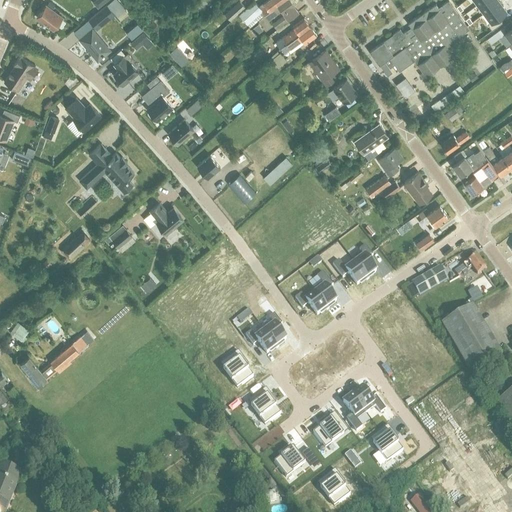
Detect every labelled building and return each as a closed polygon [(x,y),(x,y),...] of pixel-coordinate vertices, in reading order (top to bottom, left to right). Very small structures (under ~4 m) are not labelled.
[(96,0),(94,3),(99,9),(109,0),(96,0)] [(116,0),(112,0),(107,5),(115,14),(118,17),(126,11),(116,0)] [(265,14),(283,0),(266,0),(259,6),(254,1),(239,15),(247,24),(250,27),(265,14)] [(291,0),(283,0),(265,14),(269,20),(282,11),(283,13),(284,13),(285,14),(272,24),(276,29),(288,20),(288,19),(299,11),(294,5),(295,5),(291,0)] [(483,0),(478,4),(482,9),(485,13),(500,1),(498,0),(483,0)] [(225,15),(231,22),(246,8),(240,1),(225,15)] [(384,42),(370,52),(380,66),(381,65),(387,74),(392,71),(390,69),(395,65),(400,71),(415,60),(418,64),(427,77),(454,57),(446,46),(459,36),(457,33),(460,31),(462,34),(469,29),(449,1),(442,6),(443,7),(440,9),(436,4),(437,4),(436,3),(408,24),(409,25),(409,24),(413,29),(408,33),(407,31),(403,34),(401,30),(392,36),(392,37),(384,42)] [(500,1),(485,13),(490,21),(491,21),(489,23),(487,24),(489,27),(492,30),(497,26),(503,22),(501,19),(499,16),(507,10),(505,8),(503,5),(500,1)] [(49,26),(54,30),(63,18),(46,5),(37,17),(44,22),(44,23),(49,26)] [(97,30),(115,14),(107,5),(89,20),(97,30)] [(283,38),(276,42),(281,49),(287,43),(310,26),(304,18),(293,26),(295,29),(283,38)] [(139,22),(128,31),(134,38),(145,29),(139,22)] [(499,30),(488,39),(492,44),(500,37),(507,47),(510,45),(511,43),(511,24),(510,22),(499,30)] [(152,23),(149,26),(155,32),(158,29),(152,23)] [(316,34),(310,26),(287,43),(281,49),(284,54),(303,40),(305,42),(316,34)] [(110,50),(92,29),(80,39),(98,61),(110,50)] [(143,32),(131,42),(136,49),(149,38),(143,32)] [(258,57),(267,50),(262,45),(254,52),(258,57)] [(177,46),(170,53),(182,66),(189,60),(177,46)] [(333,73),(339,69),(326,50),(312,60),(320,70),(316,72),(326,86),(337,78),(333,73)] [(134,67),(130,61),(131,60),(133,59),(130,56),(128,53),(120,59),(114,64),(116,67),(118,70),(116,72),(114,74),(119,80),(123,85),(132,78),(139,72),(134,67)] [(14,65),(15,65),(5,82),(8,84),(17,90),(18,90),(29,74),(30,75),(34,74),(37,70),(36,66),(20,55),(14,65)] [(372,62),(368,64),(373,71),(376,68),(372,62)] [(166,69),(162,73),(167,79),(171,75),(166,69)] [(344,104),(358,94),(347,79),(333,88),(344,104)] [(169,91),(161,80),(142,96),(148,103),(149,102),(152,105),(147,109),(152,114),(150,116),(154,121),(156,119),(157,121),(173,108),(163,96),(169,91)] [(17,90),(8,84),(5,89),(14,95),(17,90)] [(460,86),(450,93),(455,99),(465,92),(460,86)] [(77,97),(76,97),(76,98),(69,104),(66,107),(70,112),(75,117),(73,119),(78,124),(84,131),(91,124),(101,115),(94,108),(90,103),(87,106),(86,107),(81,103),(77,97)] [(51,99),(44,106),(48,110),(55,103),(51,99)] [(202,102),(198,99),(194,103),(197,106),(199,109),(204,105),(202,102)] [(276,103),(271,107),(277,115),(282,112),(276,103)] [(461,104),(446,115),(451,121),(460,115),(459,114),(462,111),(461,109),(463,108),(461,104)] [(423,105),(418,108),(423,114),(427,111),(423,105)] [(336,106),(325,115),(329,121),(341,113),(336,106)] [(0,137),(5,140),(6,140),(10,131),(14,121),(16,121),(18,122),(19,118),(20,115),(4,109),(2,116),(0,114),(0,137)] [(46,129),(43,137),(51,140),(54,132),(59,119),(51,116),(46,129)] [(26,117),(24,122),(32,125),(34,120),(26,117)] [(168,133),(178,144),(194,130),(184,119),(168,133)] [(379,124),(354,141),(364,154),(364,153),(369,159),(378,153),(386,147),(382,141),(388,137),(379,124)] [(447,153),(470,137),(466,131),(456,138),(454,135),(441,144),(447,153)] [(480,140),(485,148),(490,145),(485,137),(480,140)] [(511,166),(511,147),(510,144),(506,139),(501,143),(505,148),(499,151),(503,156),(511,167),(511,166)] [(124,193),(133,185),(128,179),(135,173),(126,164),(128,162),(123,156),(121,158),(116,152),(112,157),(109,154),(111,153),(102,143),(101,143),(89,154),(98,164),(79,180),(87,188),(100,176),(95,171),(101,165),(120,185),(118,186),(124,193)] [(34,156),(37,148),(30,146),(27,153),(34,156)] [(503,156),(499,159),(489,146),(484,150),(501,174),(511,167),(503,156)] [(395,165),(404,158),(395,147),(378,159),(389,176),(399,169),(395,165)] [(453,166),(460,176),(486,158),(480,151),(468,159),(466,157),(467,157),(463,152),(454,158),(458,163),(453,166)] [(13,156),(12,159),(28,165),(31,158),(26,156),(15,152),(13,156)] [(214,159),(210,155),(209,156),(202,162),(199,165),(197,166),(203,173),(208,178),(220,167),(214,159)] [(320,172),(332,164),(327,158),(316,167),(320,172)] [(286,161),(278,169),(282,173),(290,166),(286,161)] [(475,175),(465,183),(473,194),(498,176),(488,161),(473,172),(475,175)] [(275,167),(265,178),(273,185),(283,175),(275,167)] [(361,170),(350,179),(352,182),(363,174),(361,170)] [(428,185),(418,172),(404,182),(411,191),(410,191),(420,204),(433,195),(426,187),(428,185)] [(228,184),(244,203),(245,203),(254,195),(256,193),(255,192),(249,185),(240,174),(228,184)] [(372,196),(390,183),(385,175),(366,189),(372,196)] [(158,188),(166,194),(174,184),(165,178),(158,188)] [(395,181),(382,191),(387,197),(400,188),(395,181)] [(184,220),(174,208),(168,213),(165,209),(160,202),(150,211),(158,221),(156,222),(166,234),(167,234),(170,237),(177,232),(174,228),(184,220)] [(369,209),(371,208),(369,204),(362,208),(366,214),(371,212),(369,209)] [(435,226),(448,217),(440,205),(430,213),(426,208),(418,214),(422,219),(427,215),(435,226)] [(392,227),(399,223),(395,217),(388,221),(392,227)] [(402,226),(397,229),(401,234),(406,231),(402,226)] [(372,237),(375,234),(369,227),(366,230),(372,237)] [(127,229),(113,241),(118,248),(132,236),(127,229)] [(421,250),(434,240),(429,234),(416,243),(421,250)] [(84,245),(76,236),(75,237),(67,244),(63,248),(65,251),(71,257),(73,256),(82,247),(84,245)] [(362,254),(353,261),(368,280),(377,273),(367,260),(373,256),(367,247),(365,246),(362,248),(359,250),(362,254)] [(477,275),(486,269),(476,256),(455,272),(458,276),(462,273),(464,275),(465,275),(466,275),(467,274),(468,273),(468,271),(472,268),(477,275)] [(52,263),(48,259),(43,264),(46,268),(52,263)] [(339,261),(333,265),(343,279),(347,275),(348,274),(352,279),(357,286),(359,284),(361,286),(368,280),(353,261),(351,262),(349,264),(344,267),(340,262),(339,261)] [(440,267),(412,283),(420,298),(449,282),(440,267)] [(314,290),(313,291),(328,310),(335,305),(334,304),(335,303),(336,302),(328,290),(330,288),(333,286),(327,278),(323,273),(320,275),(317,277),(322,284),(318,287),(314,290)] [(149,292),(159,282),(152,276),(143,285),(149,292)] [(479,284),(470,288),(475,300),(484,296),(479,284)] [(298,296),(295,299),(299,303),(303,309),(304,308),(308,305),(312,310),(317,316),(320,314),(320,315),(321,316),(328,310),(313,291),(304,298),(301,294),(298,296)] [(403,321),(392,307),(374,320),(377,325),(379,327),(381,329),(378,331),(386,342),(404,329),(403,328),(403,329),(400,324),(403,321)] [(469,371),(500,353),(472,307),(441,325),(469,371)] [(265,327),(263,329),(278,348),(285,343),(283,341),(286,339),(283,335),(277,328),(279,327),(282,324),(280,321),(274,314),(271,316),(269,318),(271,320),(272,322),(269,324),(268,325),(265,327)] [(17,321),(10,331),(22,339),(25,335),(26,332),(28,330),(29,329),(17,321)] [(278,348),(263,329),(255,335),(254,336),(252,334),(251,332),(248,334),(246,336),(248,339),(253,346),(256,344),(258,343),(262,348),(267,354),(269,352),(270,354),(278,348)] [(29,356),(21,362),(30,373),(29,374),(38,386),(44,382),(47,379),(47,378),(57,369),(57,370),(59,372),(71,362),(70,360),(79,352),(78,352),(93,339),(86,331),(50,361),(50,362),(40,370),(35,363),(29,356)] [(421,350),(410,335),(391,349),(395,353),(396,355),(397,355),(398,357),(395,359),(404,370),(421,357),(417,352),(421,350)] [(224,370),(223,371),(227,377),(237,389),(238,389),(242,386),(242,385),(247,382),(253,377),(248,370),(247,371),(245,369),(245,368),(246,367),(247,367),(249,366),(243,358),(238,352),(224,363),(226,366),(228,367),(224,370)] [(438,378),(427,363),(408,377),(412,382),(413,384),(414,383),(416,385),(412,388),(421,399),(439,386),(438,385),(434,381),(438,378)] [(1,387),(9,381),(1,372),(0,372),(0,402),(0,403),(9,397),(1,387)] [(477,374),(470,379),(475,386),(482,381),(477,374)] [(14,401),(21,396),(14,386),(7,391),(14,401)] [(281,413),(276,407),(274,408),(274,407),(273,406),(273,405),(274,404),(276,402),(266,389),(257,395),(251,399),(252,400),(256,405),(252,408),(258,416),(260,418),(262,422),(265,425),(265,426),(267,424),(269,423),(269,422),(275,418),(281,414),(281,413)] [(357,390),(352,394),(366,414),(367,413),(375,407),(381,414),(383,412),(386,410),(381,403),(376,397),(373,399),(371,400),(367,395),(362,389),(360,391),(359,389),(357,390)] [(66,393),(70,403),(78,400),(74,390),(66,393)] [(511,429),(511,392),(494,405),(511,429)] [(346,401),(343,403),(350,412),(352,415),(350,416),(346,419),(352,427),(356,432),(362,427),(357,421),(366,414),(352,394),(345,400),(345,401),(346,401)] [(340,420),(334,413),(327,419),(321,424),(322,425),(322,426),(323,427),(321,429),(320,428),(313,433),(317,439),(322,445),(323,447),(325,449),(325,448),(329,445),(334,442),(335,442),(338,439),(348,431),(347,430),(340,420)] [(395,443),(395,442),(396,442),(396,441),(398,440),(393,432),(388,426),(380,432),(379,433),(373,437),(378,442),(374,445),(379,452),(380,453),(384,459),(387,462),(387,463),(389,462),(391,460),(392,460),(391,460),(392,459),(397,456),(403,451),(399,446),(398,444),(397,444),(396,445),(395,443)] [(298,457),(290,447),(286,450),(282,453),(283,455),(285,456),(282,458),(281,457),(274,462),(278,467),(283,474),(285,477),(286,478),(287,478),(296,471),(299,469),(304,465),(298,457)] [(302,454),(308,462),(312,459),(314,457),(311,453),(308,449),(305,451),(302,454)] [(351,452),(345,456),(348,461),(350,459),(354,456),(351,452)] [(501,469),(510,464),(505,453),(496,457),(501,469)] [(0,511),(6,511),(8,508),(3,506),(11,484),(17,486),(23,471),(6,465),(5,464),(3,463),(0,462),(0,511)] [(331,473),(320,482),(321,482),(323,484),(324,486),(325,487),(323,488),(324,488),(322,490),(322,489),(321,490),(324,494),(327,498),(332,504),(334,507),(334,508),(339,505),(339,504),(343,501),(350,496),(346,490),(345,489),(344,489),(342,487),(343,486),(345,484),(335,471),(331,473)] [(275,491),(265,493),(267,502),(277,500),(275,491)] [(433,511),(420,494),(410,502),(418,511),(433,511)]
